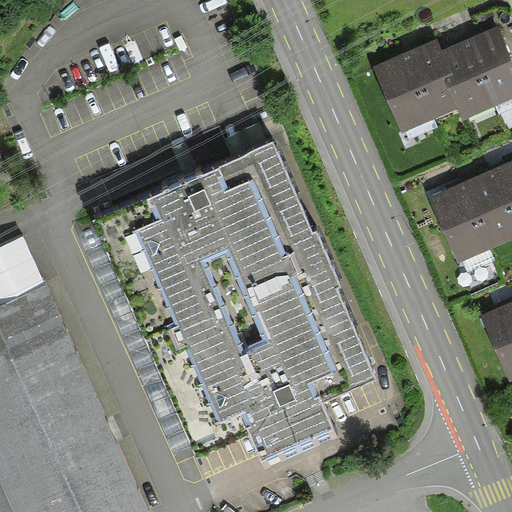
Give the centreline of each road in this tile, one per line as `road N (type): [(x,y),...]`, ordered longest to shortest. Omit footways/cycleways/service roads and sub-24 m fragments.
road 1 (secondary): [(284,0),(479,441)]
road 2 (residential): [(191,511),(63,238)]
road 3 (residential): [(301,511),(479,441)]
